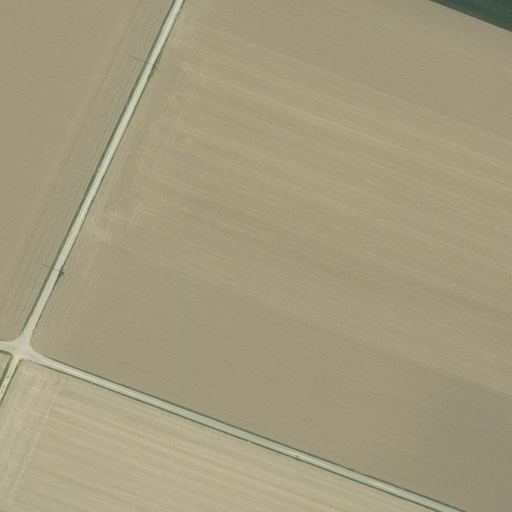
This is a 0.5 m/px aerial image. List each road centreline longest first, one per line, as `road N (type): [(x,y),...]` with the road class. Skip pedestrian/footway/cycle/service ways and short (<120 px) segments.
road 1 (unclassified): [(19,352),(446,511)]
road 2 (residential): [(19,352),(180,0)]
